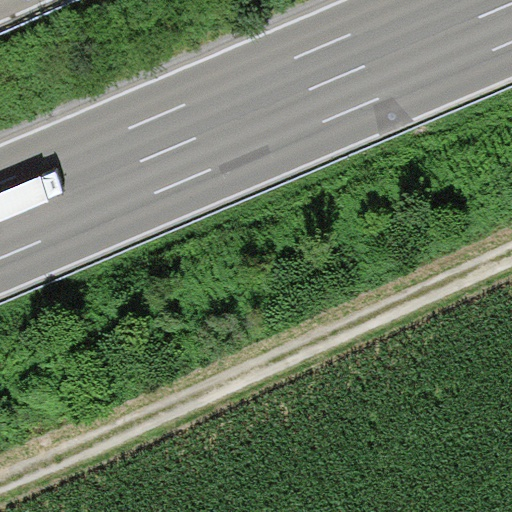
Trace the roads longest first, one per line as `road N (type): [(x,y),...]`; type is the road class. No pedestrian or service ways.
road 1 (track): [(511,271),(0,501)]
road 2 (motorway): [(0,218),(511,3)]
